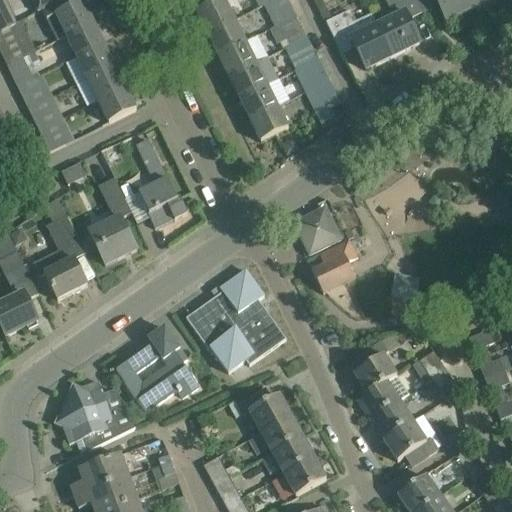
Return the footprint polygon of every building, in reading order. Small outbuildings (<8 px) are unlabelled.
[(31,0),(38,14),(43,12),(68,0),(67,0),(31,0)] [(58,42),(66,38),(94,25),(83,3),(72,9),(68,0),(43,12),(58,42)] [(196,14),(207,36),(235,22),(224,0),(196,14)] [(280,0),(253,0),(259,11),(265,8),(280,0)] [(287,0),(280,0),(265,8),(275,30),(297,18),(287,0)] [(409,22),(422,16),(414,0),(384,0),(394,20),(379,27),(394,59),(420,46),(409,22)] [(414,0),(422,16),(423,15),(420,9),(436,1),(447,23),(473,10),(468,0),(414,0)] [(468,0),(473,10),(493,0),(468,0)] [(394,59),(379,27),(372,15),(356,23),(351,12),(333,21),(324,2),(317,5),(341,55),(355,49),(366,72),(394,59)] [(297,18),(275,30),(271,32),(278,46),(288,41),(291,48),(308,40),(297,18)] [(207,36),(218,58),(246,44),(235,22),(207,36)] [(66,38),(77,60),(104,46),(94,25),(66,38)] [(0,53),(7,68),(23,60),(10,33),(0,37),(0,43),(0,44),(0,53)] [(291,48),(285,51),(295,74),(319,62),(308,40),(291,48)] [(218,58),(229,80),(269,60),(268,58),(256,65),(246,44),(218,58)] [(77,60),(87,82),(115,68),(104,46),(77,60)] [(23,60),(7,68),(18,90),(34,82),(23,60)] [(229,80),(240,101),(267,88),(267,87),(279,81),(269,60),(229,80)] [(319,62),(295,74),(294,74),(305,95),(329,83),(319,62)] [(87,82),(98,103),(126,90),(115,68),(87,82)] [(28,111),(44,103),(34,82),(18,90),(28,111)] [(329,83),(305,95),(316,117),(340,105),(329,83)] [(240,101),(250,123),(278,109),(267,88),(240,101)] [(126,90),(98,103),(109,126),(137,112),(126,90)] [(44,103),(28,111),(39,133),(55,125),(44,103)] [(278,109),(250,123),(261,144),(289,131),(278,109)] [(66,147),(55,125),(39,133),(50,155),(66,147)] [(0,151),(8,145),(1,136),(0,135),(0,151)] [(148,142),(136,148),(155,188),(140,195),(151,217),(148,218),(155,231),(188,216),(180,201),(178,202),(148,142)] [(89,235),(96,250),(105,268),(137,253),(121,221),(134,215),(116,180),(99,188),(116,222),(89,235)] [(342,242),(335,228),(326,210),(297,225),(295,229),(310,258),(342,242)] [(45,277),(49,285),(58,303),(87,288),(74,262),(85,256),(67,219),(47,229),(59,253),(34,266),(41,279),(45,277)] [(355,239),(351,232),(345,234),(349,242),(355,239)] [(350,243),(338,249),(320,258),(324,267),(312,273),(323,297),(358,279),(351,264),(358,260),(350,243)] [(38,323),(31,310),(28,302),(39,297),(18,255),(0,264),(0,265),(17,300),(0,308),(0,326),(6,339),(38,323)] [(186,321),(198,337),(208,352),(212,350),(229,375),(246,363),(250,368),(286,342),(259,303),(265,299),(246,273),(220,291),(223,295),(186,321)] [(395,275),(391,298),(417,303),(420,280),(395,275)] [(116,373),(146,416),(177,393),(183,401),(199,390),(182,366),(188,362),(165,330),(137,350),(141,356),(116,373)] [(477,362),(489,357),(486,349),(495,345),(490,333),(469,341),(477,362)] [(398,377),(385,357),(389,354),(382,343),(372,350),(379,360),(354,376),(368,396),(386,384),(387,384),(397,378),(398,377)] [(432,383),(446,373),(434,354),(419,363),(432,383)] [(489,357),(477,362),(485,382),(506,373),(501,361),(492,364),(489,357)] [(460,394),(446,373),(432,383),(445,403),(460,394)] [(510,385),(506,373),(485,382),(493,402),(505,397),(502,388),(510,385)] [(401,404),(410,398),(397,378),(387,384),(386,384),(368,396),(358,403),(371,423),(401,404)] [(84,442),(89,454),(136,431),(117,394),(104,399),(98,384),(71,394),(74,402),(67,417),(59,420),(70,447),(84,442)] [(250,415),(261,435),(291,419),(280,397),(254,411),(248,401),(238,406),(244,418),(250,415)] [(511,402),(508,404),(505,397),(493,402),(501,422),(511,418),(511,402)] [(414,424),(401,404),(371,423),(384,444),(414,424)] [(261,435),(273,456),(303,440),(291,419),(261,435)] [(427,444),(414,424),(384,444),(398,464),(422,448),(429,459),(439,452),(432,441),(427,444)] [(273,456),(285,478),(315,461),(303,440),(273,456)] [(469,448),(455,458),(460,466),(475,456),(469,448)] [(242,454),(239,459),(241,463),(246,463),(249,459),(247,454),(242,454)] [(75,500),(129,480),(121,457),(79,473),(83,484),(71,489),(75,500)] [(162,470),(172,466),(169,458),(159,462),(162,470)] [(315,461),(285,478),(297,499),(326,482),(315,461)] [(172,466),(162,470),(165,479),(176,476),(172,466)] [(210,481),(214,489),(230,480),(225,472),(210,481)] [(398,498),(407,511),(420,511),(440,498),(426,479),(398,498)] [(109,511),(137,501),(129,480),(75,500),(79,511),(92,507),(94,511),(109,511)] [(478,491),(482,497),(497,487),(492,481),(478,491)] [(486,511),(502,511),(510,506),(497,487),(482,497),(483,498),(479,501),(486,511)] [(222,502),(226,510),(241,501),(237,493),(222,502)] [(420,511),(449,511),(440,498),(420,511)] [(177,511),(188,508),(184,499),(174,503),(177,511)] [(141,511),(137,501),(109,511),(141,511)]
